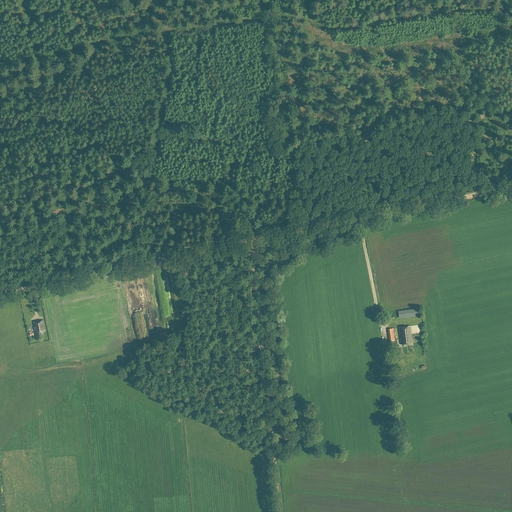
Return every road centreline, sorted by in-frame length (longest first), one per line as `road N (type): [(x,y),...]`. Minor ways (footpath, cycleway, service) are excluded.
road 1 (track): [(434,13),(341,27),(268,18),(0,64)]
road 2 (track): [(279,511),(251,241)]
road 3 (track): [(0,292),(251,241)]
road 4 (track): [(149,262),(148,202),(167,71),(163,31)]
road 5 (track): [(307,229),(268,18)]
road 6 (track): [(307,229),(511,187)]
road 7 (track): [(360,218),(384,340)]
